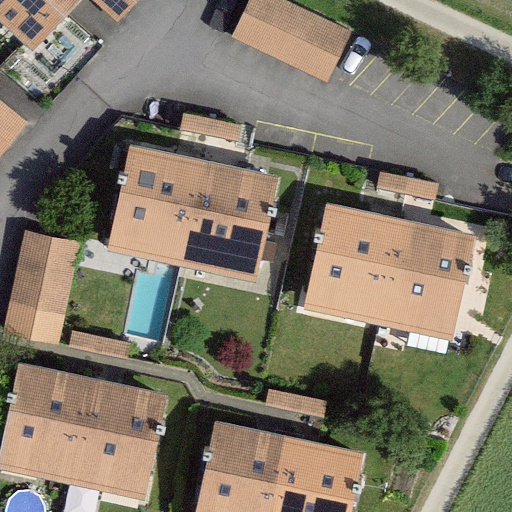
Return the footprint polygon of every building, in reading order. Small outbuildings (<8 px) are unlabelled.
[(0,0),(0,10),(33,41),(72,0),(0,0)] [(268,0),(253,29),(351,81),(381,24),(334,0),(268,0)] [(167,257),(189,261),(204,184),(159,174),(161,165),(134,159),(119,236),(169,247),(167,257)] [(256,263),(271,188),(248,183),(246,192),(204,184),(189,261),(204,264),(206,253),(256,263)] [(367,311),(389,316),(405,238),(359,229),(361,219),(335,214),(319,291),(369,301),(367,311)] [(85,338),(98,229),(41,222),(27,331),(85,338)] [(457,318),(472,242),(449,238),(447,247),(405,238),(389,316),(404,319),(407,308),(457,318)] [(59,481),(80,485),(96,407),(51,398),(53,388),(26,383),(10,460),(61,470),(59,481)] [(148,487),(163,412),(140,407),(138,416),(96,407),(80,485),(96,488),(98,477),(148,487)] [(286,511),(297,460),(251,450),(253,440),(227,435),(211,511),(286,511)] [(354,511),(364,464),(341,459),(339,468),(297,460),(286,511),(354,511)]
